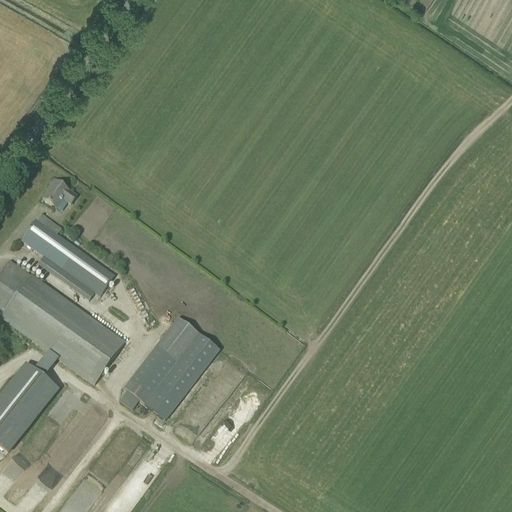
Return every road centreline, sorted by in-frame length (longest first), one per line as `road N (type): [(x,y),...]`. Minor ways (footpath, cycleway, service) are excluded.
road 1 (track): [(213,472),(241,449),(469,136),(511,99)]
road 2 (unclassified): [(0,188),(137,0)]
